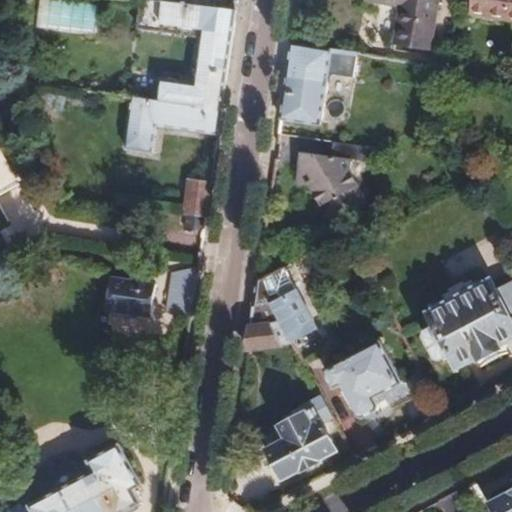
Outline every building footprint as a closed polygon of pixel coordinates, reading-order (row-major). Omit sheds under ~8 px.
[(72,0),(40,0),(39,27),(95,30),(97,1),(72,0)] [(235,25),(238,8),(214,6),(155,1),(147,0),(141,0),(139,28),(161,31),(162,27),(203,33),(197,82),(161,77),(158,100),(222,109),(224,97),(226,85),(235,25)] [(367,0),(368,0),(403,6),(398,42),(435,47),(442,0),(367,0)] [(511,0),(474,0),(472,14),(511,21),(511,0)] [(293,40),(282,119),(321,125),(329,66),(354,72),(358,51),(293,40)] [(113,116),(130,119),(133,97),(116,95),(113,116)] [(219,132),(222,109),(158,100),(133,97),(130,119),(127,148),(154,151),(158,125),(219,132)] [(368,147),(335,141),(332,156),(351,158),(365,161),(368,147)] [(351,158),(332,156),(330,165),(323,164),(324,155),(301,152),(298,184),(310,185),(320,204),(331,200),(339,219),(368,204),(350,168),(351,158)] [(330,165),(332,156),(324,155),(323,164),(330,165)] [(188,227),(205,230),(212,182),(194,179),(188,210),(190,211),(188,227)] [(320,324),(288,267),(258,282),(254,306),(274,300),(295,339),(320,324)] [(169,316),(194,316),(195,270),(170,270),(169,316)] [(156,284),(112,278),(107,310),(151,316),(156,284)] [(467,282),(452,289),(453,292),(446,296),(450,306),(434,313),(442,329),(432,333),(429,338),(440,358),(444,359),(454,354),(461,365),(482,353),(483,356),(503,346),(502,342),(511,337),(511,283),(500,288),(496,282),(480,290),(475,281),(469,285),(467,282)] [(274,300),(254,306),(248,348),(295,339),(274,300)] [(386,342),(328,371),(337,386),(344,383),(361,415),(366,416),(380,409),(381,403),(378,397),(405,382),(386,342)] [(335,414),(328,400),(285,423),(292,438),(272,447),(286,475),(304,466),(307,469),(320,460),(320,458),(339,449),(329,428),(325,420),(335,414)] [(325,420),(329,428),(336,425),(340,422),(335,414),(325,420)] [(344,441),(348,438),(340,422),(336,425),(344,441)] [(14,505),(17,511),(110,511),(118,508),(118,510),(124,507),(127,511),(128,511),(141,505),(138,500),(143,498),(136,484),(144,478),(121,437),(91,454),(98,466),(28,504),(24,498),(14,505)] [(468,487),(442,501),(447,511),(475,511),(481,509),(468,487)] [(511,511),(511,495),(496,505),(499,511),(511,511)]
